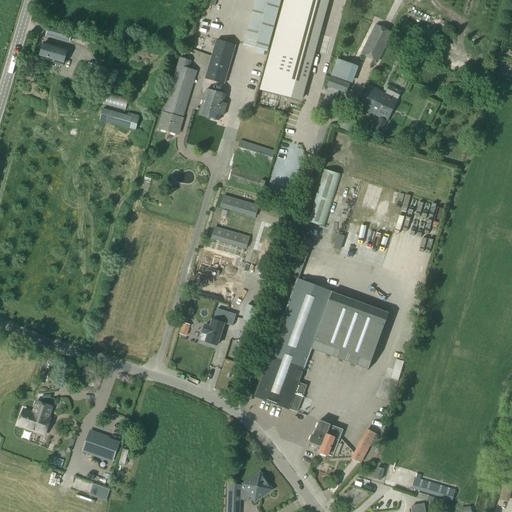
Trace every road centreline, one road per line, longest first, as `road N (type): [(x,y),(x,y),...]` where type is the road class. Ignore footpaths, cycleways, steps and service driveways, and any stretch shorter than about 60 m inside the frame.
road 1 (unclassified): [(319,511),(222,406),(0,321)]
road 2 (track): [(483,223),(403,499)]
road 3 (unknown): [(283,468),(322,401),(371,377),(393,310)]
road 4 (unknown): [(393,310),(321,274),(319,247),(334,202)]
